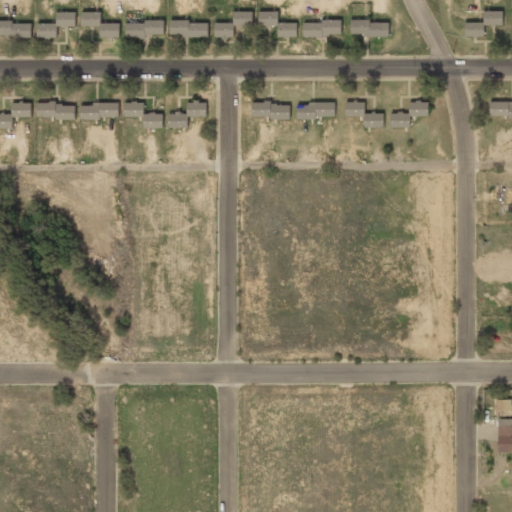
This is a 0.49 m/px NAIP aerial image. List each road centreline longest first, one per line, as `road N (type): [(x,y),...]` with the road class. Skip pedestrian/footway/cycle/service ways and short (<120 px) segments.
road 1 (tertiary): [(511,67),(0,69)]
road 2 (residential): [(511,373),(0,374)]
road 3 (residential): [(466,511),(467,153),(448,67)]
road 4 (residential): [(228,511),(228,69)]
road 5 (residential): [(104,511),(104,374)]
